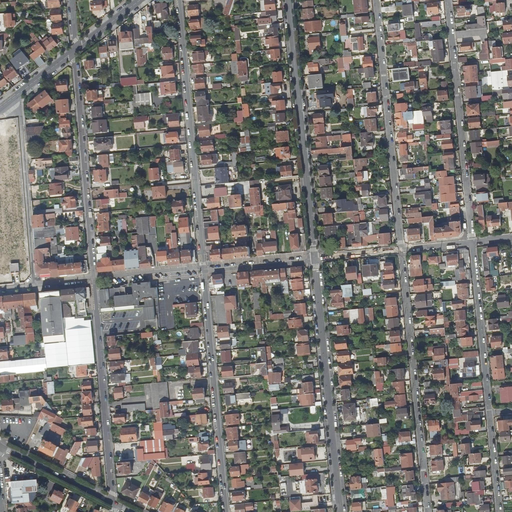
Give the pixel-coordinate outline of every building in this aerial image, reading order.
[(96,0),(97,2),(92,3),(93,11),(104,10),(104,9),(107,9),(106,1),(104,2),(103,0),(96,0)] [(225,14),(230,16),(234,4),(235,0),(230,0),(228,6),(227,6),(226,10),(225,14)] [(257,0),(258,2),(261,1),(262,11),(276,10),(274,0),(257,0)] [(354,0),(356,5),(354,5),(355,15),(368,14),(366,0),(354,0)] [(500,13),(504,13),(505,13),(504,3),(501,4),(500,0),(490,0),(491,1),(496,0),(496,4),(495,4),(495,5),(493,5),(493,11),(494,11),(494,12),(496,12),(496,14),(500,13)] [(313,9),(313,1),(303,2),(304,9),(313,9)] [(169,18),(167,3),(157,4),(158,14),(162,13),(163,19),(169,18)] [(433,3),(428,3),(429,14),(439,13),(438,3),(433,4),(433,3)] [(414,17),(413,10),(412,5),(409,5),(407,5),(397,6),(397,9),(402,8),(402,7),(404,7),(405,16),(407,16),(407,18),(414,17)] [(472,5),(458,6),(459,17),(471,16),(470,8),(472,8),(472,5)] [(190,16),(191,19),(197,19),(197,16),(200,15),(199,6),(189,6),(190,16)] [(314,18),(313,9),(304,9),(305,19),(314,18)] [(61,10),(51,11),(52,21),(62,20),(61,10)] [(267,12),(267,16),(271,16),(272,19),(259,20),(260,26),(276,25),(275,22),(277,21),(276,11),(267,12)] [(12,14),(5,15),(6,26),(12,26),(12,20),(15,20),(15,17),(12,17),(12,14)] [(485,16),(478,17),(479,24),(466,26),(466,31),(487,29),(486,22),(485,16)] [(158,18),(152,19),(153,27),(153,30),(162,29),(161,20),(158,20),(158,18)] [(191,19),(191,21),(190,21),(191,26),(192,26),(193,29),(201,28),(200,20),(198,20),(198,19),(197,19),(191,19)] [(320,22),(320,21),(316,21),(305,22),(306,32),(322,31),(322,22),(320,22)] [(63,22),(52,22),(53,34),(64,34),(63,22)] [(399,31),(405,31),(405,29),(400,29),(399,24),(387,25),(388,32),(399,31)] [(418,24),(414,24),(415,30),(415,32),(416,42),(428,41),(428,36),(420,37),(418,24)] [(269,33),(269,38),(279,37),(278,28),(270,29),(270,33),(269,33)] [(149,47),(148,38),(139,39),(138,29),(133,29),(134,40),(135,40),(136,47),(140,47),(140,43),(146,43),(146,48),(148,48),(149,47)] [(455,32),(456,39),(461,39),(462,38),(481,36),(481,42),(485,41),(488,41),(487,35),(487,29),(466,31),(455,32)] [(127,31),(121,32),(122,35),(117,35),(117,40),(118,46),(123,45),(122,41),(124,41),(132,40),(131,33),(127,33),(127,31)] [(400,39),(399,31),(388,32),(389,40),(394,39),(394,41),(397,41),(397,39),(400,39)] [(511,32),(503,33),(504,44),(507,44),(507,42),(511,41),(511,32)] [(319,34),(309,35),(310,38),(309,38),(310,49),(321,48),(319,34)] [(201,36),(192,37),(192,42),(194,42),(194,45),(202,44),(201,36)] [(50,50),(57,45),(53,40),(51,37),(44,43),(50,50)] [(272,44),(272,47),(280,46),(279,37),(269,38),(266,38),(267,45),(272,44)] [(363,37),(351,38),(352,43),(353,43),(354,49),(357,48),(357,50),(359,50),(359,51),(364,51),(363,37)] [(110,52),(118,51),(118,46),(117,40),(111,41),(111,40),(109,40),(110,52)] [(443,49),(442,40),(434,41),(434,43),(431,44),(431,47),(435,46),(435,50),(443,49)] [(488,41),(485,41),(485,44),(483,44),(484,53),(480,54),(481,61),(490,60),(489,47),(488,41)] [(44,52),(50,59),(52,57),(47,50),(46,51),(39,42),(32,47),(35,52),(31,55),(40,67),(45,63),(40,56),(44,52)] [(110,57),(109,52),(107,52),(107,47),(101,47),(102,58),(110,57)] [(494,59),(502,58),(501,47),(493,48),(494,59)] [(148,50),(148,48),(146,48),(138,48),(139,65),(144,64),(144,60),(146,60),(146,52),(148,50)] [(281,59),(280,49),(269,50),(270,55),(272,55),(273,60),(281,59)] [(444,61),(443,49),(435,50),(435,55),(434,55),(435,58),(436,58),(436,62),(444,61)] [(204,52),(193,53),(194,63),(205,62),(205,55),(208,55),(208,51),(204,51),(204,52)] [(30,61),(23,52),(12,61),(19,69),(30,61)] [(371,62),(370,55),(363,56),(364,67),(373,66),(373,61),(371,62)] [(326,64),(326,59),(314,60),(314,63),(309,63),(309,73),(319,72),(318,65),(326,64)] [(86,61),(87,69),(95,69),(94,61),(86,61)] [(203,64),(196,65),(194,66),(195,69),(196,68),(196,73),(199,72),(199,74),(204,74),(203,64)] [(466,87),(475,87),(474,82),(478,82),(479,82),(477,65),(464,67),(466,83),(466,87)] [(173,66),(163,67),(164,78),(176,77),(175,71),(173,71),(173,66)] [(419,67),(420,79),(421,92),(427,91),(426,85),(427,85),(426,73),(427,72),(428,70),(427,66),(419,67)] [(19,75),(12,67),(4,73),(11,81),(19,75)] [(374,68),(359,69),(359,72),(363,71),(363,73),(366,72),(367,77),(365,77),(365,79),(374,78),(374,68)] [(409,68),(393,70),(394,82),(410,80),(409,68)] [(248,76),(248,69),(239,70),(240,74),(240,77),(248,76)] [(274,73),(275,83),(281,82),(283,82),(282,73),(274,73)] [(322,75),(310,76),(311,90),(323,88),(322,75)] [(0,87),(1,89),(9,83),(4,76),(0,79),(0,87)] [(492,85),(493,86),(504,85),(503,76),(492,77),(492,85)] [(510,89),(509,86),(508,76),(503,76),(504,85),(493,86),(493,90),(493,91),(503,90),(508,90),(510,89)] [(205,78),(196,79),(197,89),(206,88),(205,78)] [(67,80),(58,81),(59,94),(63,93),(63,91),(68,90),(67,80)] [(177,92),(176,81),(158,83),(159,94),(166,94),(166,95),(176,94),(176,93),(177,92)] [(407,93),(413,92),(413,90),(415,89),(415,84),(417,84),(417,81),(411,82),(411,83),(407,84),(407,85),(406,85),(407,93)] [(275,83),(271,83),(272,94),(279,93),(279,89),(281,89),(281,82),(275,83)] [(477,98),(476,86),(475,87),(466,87),(467,99),(477,98)] [(98,90),(88,91),(89,99),(95,99),(95,101),(103,100),(103,95),(98,95),(98,90)] [(48,115),(48,114),(50,113),(45,106),(52,101),(54,104),(55,103),(56,102),(47,91),(36,99),(42,107),(48,115)] [(321,106),(321,107),(332,107),(331,104),(336,103),(337,102),(337,101),(336,100),(335,92),(333,93),(333,91),(318,92),(318,93),(314,94),(315,98),(317,98),(318,107),(321,106)] [(447,91),(438,92),(439,100),(448,99),(447,91)] [(135,94),(136,106),(150,105),(150,100),(150,92),(135,94)] [(205,107),(210,106),(209,100),(207,100),(206,92),(197,93),(198,98),(196,98),(196,101),(198,101),(199,107),(205,107)] [(376,92),(368,93),(369,103),(377,102),(376,92)] [(34,113),(42,107),(36,99),(28,105),(34,113)] [(67,113),(70,113),(69,99),(58,100),(59,114),(67,113)] [(286,110),(285,101),(275,101),(273,102),(273,106),(277,106),(278,110),(286,110)] [(396,113),(407,112),(406,104),(396,105),(397,109),(396,109),(396,113)] [(422,104),(423,111),(424,116),(432,115),(431,107),(426,108),(426,107),(427,107),(427,104),(422,104)] [(479,105),(468,106),(469,116),(480,115),(479,105)] [(102,106),(93,107),(94,117),(103,116),(102,106)] [(206,115),(205,107),(199,107),(200,121),(209,121),(209,115),(206,115)] [(368,108),(369,117),(376,117),(376,113),(378,113),(377,107),(368,108)] [(244,122),(244,117),(243,111),(238,112),(239,118),(235,118),(235,123),(237,123),(244,122)] [(409,112),(407,112),(396,113),(398,127),(403,126),(403,129),(407,129),(406,120),(410,120),(409,112)] [(179,113),(167,114),(167,117),(170,117),(171,127),(180,126),(179,113)] [(285,114),(276,114),(277,123),(286,123),(285,114)] [(324,124),(323,114),(314,115),(315,125),(324,124)] [(64,128),(71,127),(71,120),(68,121),(67,118),(61,119),(62,126),(59,126),(59,128),(60,128),(64,128)] [(137,120),(135,120),(136,128),(142,127),(142,129),(145,128),(144,121),(141,121),(141,118),(137,119),(137,120)] [(479,118),(469,119),(470,128),(480,127),(479,118)] [(376,119),(365,120),(367,133),(371,132),(377,132),(376,119)] [(106,120),(93,121),(94,133),(107,132),(106,120)] [(443,134),(452,133),(450,120),(440,121),(441,130),(442,130),(443,134)] [(324,124),(315,125),(316,135),(325,134),(324,124)] [(210,125),(200,126),(201,137),(211,136),(210,125)] [(34,128),(26,129),(27,144),(37,143),(40,136),(42,130),(43,127),(39,128),(35,128),(34,128)] [(77,139),(77,136),(72,136),(71,127),(64,128),(65,135),(63,135),(63,137),(66,137),(66,138),(71,138),(71,140),(72,140),(77,139)] [(479,140),(478,131),(470,131),(471,141),(479,140)] [(178,132),(163,134),(164,143),(179,142),(178,132)] [(288,132),(277,133),(278,143),(289,142),(288,132)] [(372,141),(371,132),(367,133),(361,133),(363,147),(374,146),(374,140),(372,141)] [(0,165),(3,165),(7,169),(8,175),(12,170),(12,174),(16,171),(16,179),(18,181),(15,184),(17,184),(19,182),(17,139),(15,140),(16,147),(11,143),(9,143),(9,134),(1,135),(0,133),(0,165)] [(398,133),(399,142),(412,141),(412,136),(406,136),(405,133),(398,133)] [(352,147),(351,134),(345,135),(343,135),(344,139),(348,139),(348,143),(345,144),(345,143),(341,143),(341,148),(352,147)] [(327,147),(326,137),(316,138),(317,148),(327,147)] [(112,138),(95,139),(96,150),(113,149),(112,138)] [(73,157),(72,140),(71,140),(59,141),(59,143),(61,143),(61,151),(66,151),(67,157),(71,157),(73,157)] [(452,140),(442,141),(443,149),(453,148),(452,140)] [(214,141),(202,142),(203,152),(215,151),(214,141)] [(482,147),(488,146),(487,142),(471,144),(472,153),(473,153),(473,158),(477,158),(477,160),(483,159),(482,153),(483,152),(482,147)] [(27,144),(28,155),(33,154),(37,143),(27,144)] [(408,149),(408,146),(407,144),(405,144),(406,145),(400,145),(402,161),(408,160),(406,149),(408,149)] [(289,151),(289,147),(276,149),(277,160),(282,159),(283,162),(290,161),(289,159),(290,158),(290,156),(290,151),(289,151)] [(341,148),(340,148),(341,153),(347,153),(348,158),(340,159),(340,161),(347,160),(354,160),(352,147),(341,148)] [(178,161),(181,161),(180,149),(170,150),(171,159),(168,160),(168,158),(150,160),(150,164),(167,162),(178,161)] [(446,171),(454,170),(453,158),(454,158),(453,152),(443,153),(445,171),(446,171)] [(217,154),(212,155),(203,156),(204,165),(217,164),(217,154)] [(110,167),(109,155),(99,155),(100,163),(98,163),(99,168),(110,167)] [(53,163),(53,158),(36,160),(37,163),(38,163),(39,168),(45,168),(45,164),(53,163)] [(174,165),(175,168),(175,172),(184,171),(183,162),(178,163),(178,161),(167,162),(168,165),(174,165)] [(279,179),(292,177),(291,166),(281,167),(281,173),(279,174),(279,179)] [(329,166),(319,167),(320,175),(329,174),(329,166)] [(68,167),(56,168),(58,180),(68,179),(68,172),(69,171),(68,167)] [(161,180),(160,167),(150,167),(150,180),(161,180)] [(229,183),(227,167),(226,167),(216,168),(217,184),(229,183)] [(107,169),(95,170),(96,181),(108,180),(107,169)] [(367,171),(357,172),(358,183),(363,182),(363,180),(368,180),(367,171)] [(330,175),(320,176),(321,186),(331,186),(330,175)] [(485,175),(475,176),(477,191),(489,190),(488,185),(486,185),(485,175)] [(251,194),(252,202),(246,202),(247,207),(259,206),(261,206),(258,181),(249,181),(251,194)] [(62,195),(61,183),(50,184),(51,191),(50,192),(50,196),(62,195)] [(356,185),(357,191),(363,190),(364,198),(369,197),(368,186),(370,186),(370,184),(356,185)] [(165,187),(165,186),(153,187),(155,198),(166,197),(166,191),(167,191),(167,190),(167,188),(166,187),(165,187)] [(216,197),(229,195),(228,186),(215,188),(216,197)] [(290,186),(279,187),(280,200),(291,199),(290,186)] [(332,198),(332,188),(321,189),(322,199),(332,198)] [(439,189),(434,190),(436,202),(445,201),(444,191),(439,192),(439,189)] [(111,199),(127,197),(127,193),(119,194),(118,190),(110,191),(105,191),(106,199),(109,199),(111,199)] [(488,192),(477,193),(478,203),(489,201),(488,192)] [(242,208),(241,195),(231,196),(232,209),(242,208)] [(379,206),(385,205),(387,205),(386,196),(374,197),(374,200),(379,199),(379,206)] [(75,197),(61,198),(62,203),(63,203),(63,205),(66,205),(67,208),(76,207),(75,197)] [(201,199),(202,203),(208,202),(208,208),(220,207),(219,197),(201,199)] [(109,203),(109,199),(106,199),(97,200),(98,208),(107,207),(107,204),(109,203)] [(184,201),(174,202),(175,213),(184,212),(184,201)] [(359,211),(358,207),(353,208),(353,201),(347,202),(348,212),(359,211)] [(499,209),(503,209),(503,212),(509,211),(508,206),(511,205),(511,202),(504,204),(499,204),(499,209)] [(297,207),(296,203),(287,204),(288,210),(288,214),(289,220),(294,219),(297,219),(297,214),(296,207),(297,207)] [(256,215),(257,218),(257,219),(261,218),(260,212),(259,206),(247,207),(245,208),(246,216),(254,215),(256,215)] [(416,213),(415,208),(407,209),(407,210),(406,210),(407,218),(414,217),(414,213),(416,213)] [(380,211),(381,222),(388,221),(387,210),(380,211)] [(360,224),(359,217),(359,211),(348,212),(348,216),(352,216),(354,214),(356,214),(357,216),(358,216),(358,217),(355,217),(355,220),(355,224),(360,224)] [(33,216),(34,228),(53,226),(56,226),(57,226),(56,220),(51,220),(51,223),(47,223),(47,225),(45,225),(44,217),(47,217),(47,219),(56,218),(55,216),(63,215),(63,213),(33,216)] [(109,221),(109,220),(109,213),(98,214),(99,221),(100,221),(109,221)] [(332,218),(332,213),(324,214),(325,224),(330,224),(329,218),(332,218)] [(145,235),(149,234),(149,228),(151,228),(150,217),(143,217),(136,218),(138,235),(145,234),(145,235)] [(435,236),(434,227),(434,217),(422,218),(422,223),(423,226),(424,226),(424,223),(430,223),(431,236),(435,236)] [(501,225),(500,217),(492,218),(492,220),(488,221),(488,227),(501,225)] [(188,218),(179,219),(181,246),(191,245),(188,218)] [(446,225),(434,227),(435,236),(436,239),(459,237),(462,234),(460,218),(450,219),(451,228),(449,228),(448,224),(446,225)] [(289,223),(291,235),(299,234),(298,230),(296,230),(294,219),(289,220),(289,223)] [(110,230),(109,221),(100,221),(101,231),(110,230)] [(204,222),(205,239),(210,239),(210,240),(218,239),(218,242),(220,241),(218,221),(213,221),(209,222),(204,222)] [(363,223),(360,224),(361,236),(368,235),(367,226),(372,226),(371,225),(377,224),(377,222),(363,223)] [(67,241),(75,240),(79,240),(78,227),(71,228),(71,224),(57,226),(56,226),(56,230),(66,230),(67,241)] [(344,225),(344,231),(355,230),(356,240),(352,241),(352,247),(362,247),(361,236),(360,224),(355,224),(344,225)] [(53,226),(34,228),(35,249),(46,249),(46,247),(46,238),(54,237),(53,226)] [(233,226),(234,238),(248,236),(247,228),(239,229),(239,226),(233,226)] [(334,226),(325,227),(326,239),(336,238),(335,226),(334,226)] [(421,241),(419,229),(408,230),(409,242),(421,241)] [(262,231),(264,253),(278,251),(276,232),(272,232),(273,242),(266,243),(265,231),(262,231)] [(153,267),(155,267),(154,258),(151,247),(146,248),(146,246),(145,235),(145,234),(138,235),(138,237),(138,238),(138,241),(140,268),(153,267)] [(299,234),(291,235),(292,251),(301,250),(300,234),(299,234)] [(391,244),(390,234),(379,235),(380,245),(391,244)] [(363,249),(368,249),(367,246),(367,241),(377,241),(376,235),(368,235),(361,236),(362,247),(363,249)] [(56,237),(54,237),(46,238),(46,247),(51,247),(57,247),(56,237)] [(101,241),(101,246),(106,246),(111,245),(111,240),(112,240),(112,237),(102,238),(103,241),(101,241)] [(127,269),(140,268),(138,238),(134,238),(135,251),(125,252),(126,260),(127,269)] [(169,265),(180,264),(179,253),(171,253),(170,239),(167,239),(168,252),(168,261),(169,265)] [(211,251),(212,261),(222,260),(221,246),(220,241),(218,242),(216,242),(217,245),(206,246),(206,252),(211,251)] [(222,260),(236,259),(235,249),(235,245),(232,245),(233,249),(225,249),(224,246),(221,246),(222,260)] [(101,246),(98,247),(99,253),(101,253),(102,253),(103,255),(107,254),(106,246),(101,246)] [(235,249),(236,259),(251,257),(249,247),(235,249)] [(498,247),(488,248),(489,258),(491,258),(491,256),(499,255),(498,247)] [(41,278),(52,277),(50,263),(50,259),(48,260),(49,263),(45,263),(44,254),(50,253),(49,249),(46,249),(35,249),(37,272),(40,275),(41,278)] [(195,250),(182,251),(183,264),(196,263),(195,250)] [(168,252),(158,253),(158,261),(168,261),(168,252)] [(59,265),(74,264),(73,256),(66,257),(65,254),(62,254),(58,254),(58,256),(59,265)] [(420,255),(412,256),(411,258),(412,267),(410,267),(411,277),(422,276),(420,255)] [(459,262),(458,255),(443,256),(443,263),(446,263),(446,264),(446,269),(449,268),(449,266),(459,265),(459,262)] [(50,263),(52,277),(60,276),(59,265),(58,256),(54,256),(54,262),(50,263)] [(74,264),(75,275),(87,274),(88,272),(87,260),(81,260),(81,263),(76,263),(75,261),(77,261),(76,256),(73,256),(74,264)] [(436,266),(439,266),(438,265),(438,263),(441,263),(441,256),(429,258),(430,265),(436,264),(436,266)] [(102,265),(97,266),(98,270),(99,271),(100,272),(114,271),(113,261),(111,261),(110,257),(102,258),(102,265)] [(114,271),(127,269),(126,260),(113,261),(114,271)] [(26,261),(16,263),(17,273),(28,271),(26,261)] [(384,261),(379,262),(381,273),(384,273),(384,271),(393,270),(392,264),(385,265),(384,261)] [(60,276),(75,275),(74,264),(59,265),(60,276)] [(375,265),(362,266),(363,277),(376,276),(375,265)] [(287,268),(287,275),(292,275),(292,277),(296,277),(296,278),(303,277),(302,267),(287,268)] [(282,292),(289,291),(288,281),(286,281),(285,268),(280,269),(281,286),(282,292)] [(266,270),(267,285),(267,287),(281,286),(280,269),(266,270)] [(251,272),(252,287),(255,286),(255,282),(262,282),(262,285),(267,285),(266,270),(251,272)] [(383,274),(384,280),(394,279),(393,270),(384,271),(384,273),(381,273),(381,274),(383,274)] [(452,280),(452,281),(453,281),(461,281),(460,270),(455,271),(456,280),(452,280)] [(237,273),(238,287),(249,286),(248,272),(237,273)] [(213,288),(224,287),(223,275),(212,276),(209,280),(210,291),(213,291),(213,288)] [(495,290),(494,285),(493,276),(491,277),(486,277),(488,291),(495,290)] [(305,282),(305,279),(293,280),(294,290),(304,289),(303,283),(305,282)] [(384,282),(383,282),(384,290),(397,289),(397,284),(395,285),(394,281),(384,282)] [(151,289),(151,282),(133,284),(134,294),(126,295),(125,288),(100,290),(102,312),(124,310),(139,308),(144,308),(145,320),(146,328),(159,327),(157,299),(157,288),(151,289)] [(469,300),(467,287),(467,284),(461,285),(460,283),(457,284),(459,301),(463,301),(465,300),(469,300)] [(331,290),(332,295),(334,295),(334,298),(343,297),(352,297),(351,284),(345,285),(345,287),(335,288),(335,290),(331,290)] [(159,297),(172,297),(172,285),(159,286),(159,297)] [(78,339),(77,327),(76,317),(78,317),(78,312),(77,312),(77,311),(77,308),(76,289),(62,291),(65,341),(78,339)] [(81,308),(81,310),(86,310),(85,298),(84,289),(76,289),(77,308),(81,308)] [(227,324),(225,295),(224,290),(217,291),(217,295),(215,295),(218,325),(227,324)] [(305,295),(304,290),(295,291),(295,295),(297,295),(297,298),(304,298),(304,295),(305,295)] [(41,293),(45,343),(50,342),(54,342),(65,341),(62,291),(41,293)] [(27,333),(33,333),(32,318),(35,318),(34,313),(32,313),(31,309),(30,309),(30,306),(37,306),(36,294),(23,295),(25,312),(25,315),(26,328),(27,333)] [(227,324),(232,324),(230,309),(237,309),(235,294),(225,295),(227,324)] [(16,313),(19,312),(25,312),(23,295),(3,297),(5,309),(16,308),(16,313)] [(506,295),(497,296),(498,307),(509,306),(508,297),(506,297),(506,295)] [(343,297),(334,298),(334,300),(332,300),(333,305),(336,305),(337,307),(344,307),(343,297)] [(385,299),(386,307),(389,306),(397,306),(396,298),(385,299)] [(466,305),(465,300),(463,301),(463,302),(453,303),(454,309),(462,308),(461,307),(464,307),(464,306),(466,305)] [(192,314),(195,314),(197,314),(196,303),(186,304),(187,318),(192,317),(192,314)] [(306,303),(296,304),(297,314),(292,315),(292,318),(297,317),(302,317),(307,316),(306,303)] [(397,317),(397,306),(389,306),(390,317),(397,317)] [(349,310),(350,321),(352,321),(352,325),(364,324),(363,309),(349,310)] [(456,317),(454,318),(454,322),(456,322),(465,321),(464,314),(466,314),(466,310),(456,311),(456,316),(456,317)] [(116,312),(117,329),(131,328),(130,311),(116,312)] [(435,325),(434,319),(434,316),(432,316),(425,317),(426,326),(435,325)] [(301,322),(302,322),(302,317),(297,317),(292,318),(290,318),(290,327),(302,326),(301,322)] [(399,331),(399,326),(397,326),(396,324),(398,324),(398,318),(389,319),(389,324),(388,324),(388,327),(392,327),(392,331),(399,331)] [(500,329),(499,318),(490,319),(491,330),(500,329)] [(465,325),(465,321),(456,322),(456,326),(453,326),(454,328),(456,328),(457,337),(469,336),(468,327),(467,326),(467,325),(465,325)] [(230,337),(234,337),(234,333),(229,333),(229,328),(234,328),(234,324),(232,324),(227,324),(218,325),(216,326),(217,331),(218,331),(219,338),(220,338),(230,337)] [(349,334),(348,325),(338,326),(338,335),(349,334)] [(93,326),(77,327),(78,339),(94,338),(93,326)] [(191,328),(190,328),(190,333),(188,333),(189,338),(191,338),(199,338),(198,328),(191,328)] [(444,328),(437,329),(438,334),(441,333),(442,336),(445,336),(444,328)] [(309,340),(308,329),(299,330),(299,340),(304,340),(304,341),(309,340)] [(400,332),(391,333),(391,342),(400,341),(400,332)] [(34,344),(33,333),(27,333),(27,336),(26,336),(27,345),(34,344)] [(21,336),(17,337),(18,346),(27,345),(26,336),(21,336)] [(116,340),(115,336),(109,336),(110,345),(112,345),(112,346),(117,346),(117,345),(118,344),(119,342),(119,340),(116,340)] [(230,345),(230,344),(230,337),(220,338),(221,348),(230,347),(230,345)] [(501,337),(492,338),(493,347),(502,347),(501,337)] [(65,341),(54,342),(56,360),(52,361),(53,368),(72,366),(88,365),(96,364),(94,338),(78,339),(65,341)] [(340,344),(340,348),(348,348),(347,338),(337,338),(337,344),(340,344)] [(473,345),(472,338),(462,338),(463,346),(473,345)] [(197,341),(183,342),(184,348),(189,347),(189,351),(197,350),(197,341)] [(47,355),(51,355),(51,353),(52,353),(52,350),(50,350),(50,346),(51,346),(50,342),(45,343),(44,343),(45,356),(47,355)] [(310,343),(299,344),(300,355),(310,354),(310,343)] [(401,351),(400,344),(378,345),(378,347),(384,346),(385,348),(391,347),(391,352),(401,351)] [(0,355),(1,361),(9,360),(9,351),(11,351),(11,346),(8,347),(0,347),(0,355)] [(429,347),(430,353),(435,353),(435,357),(435,361),(445,360),(445,355),(447,355),(446,346),(429,347)] [(261,352),(262,359),(262,363),(267,362),(267,360),(266,347),(261,347),(258,348),(258,352),(261,352)] [(118,349),(110,350),(111,360),(121,359),(120,350),(124,350),(124,348),(118,349)] [(230,350),(221,351),(222,362),(231,362),(230,350)] [(350,360),(350,350),(338,351),(338,361),(343,361),(343,362),(344,362),(344,360),(350,360)] [(198,355),(187,356),(188,366),(199,365),(198,355)] [(493,369),(504,368),(503,356),(492,357),(493,369)] [(283,362),(283,358),(267,360),(267,362),(268,373),(272,372),(285,371),(284,366),(275,367),(275,369),(272,369),(272,367),(273,366),(273,364),(271,364),(271,361),(277,361),(277,363),(283,362)] [(111,362),(111,366),(111,368),(112,372),(121,371),(121,368),(124,367),(124,364),(123,361),(111,362)] [(263,369),(263,377),(264,377),(268,376),(268,373),(267,362),(262,363),(260,363),(257,363),(257,368),(260,368),(262,366),(263,366),(264,369),(263,369)] [(474,363),(464,364),(465,373),(475,372),(474,363)] [(352,364),(341,365),(342,374),(353,373),(352,364)] [(88,369),(88,365),(72,366),(72,371),(77,371),(77,376),(88,375),(87,369),(88,369)] [(201,377),(200,366),(190,367),(190,373),(192,373),(192,374),(192,378),(201,377)] [(232,366),(222,366),(223,376),(233,375),(232,366)] [(498,378),(500,378),(505,378),(504,368),(493,369),(494,379),(498,378)] [(395,369),(395,373),(397,373),(397,377),(399,377),(399,379),(404,379),(403,369),(395,369)] [(442,369),(433,370),(434,380),(439,379),(439,380),(443,380),(442,369)] [(119,387),(124,386),(126,386),(125,382),(131,382),(130,374),(125,374),(125,373),(124,373),(112,374),(113,381),(115,380),(116,384),(119,383),(119,387)] [(351,376),(343,376),(343,382),(341,382),(341,385),(335,385),(335,389),(346,389),(346,386),(352,386),(351,376)] [(82,382),(83,391),(92,390),(91,381),(82,382)] [(168,402),(167,382),(161,383),(158,383),(160,403),(168,402)] [(404,393),(403,382),(393,383),(393,388),(397,388),(397,393),(404,393)] [(151,384),(153,410),(154,410),(161,410),(160,403),(158,383),(151,384)] [(226,384),(223,384),(224,393),(234,392),(233,387),(235,387),(234,383),(231,383),(226,384)] [(297,390),(298,395),(315,394),(317,394),(321,393),(320,390),(314,391),(313,383),(302,384),(303,389),(297,390)] [(450,385),(451,392),(452,398),(459,398),(458,395),(460,395),(460,387),(463,387),(463,384),(450,385)] [(511,386),(501,388),(502,402),(511,400),(511,386)] [(123,388),(115,388),(116,398),(124,398),(123,388)] [(19,398),(37,396),(37,389),(19,391),(19,398)] [(194,390),(195,400),(196,399),(204,399),(205,399),(204,389),(194,390)] [(438,389),(424,391),(426,404),(432,404),(432,405),(434,405),(435,404),(435,403),(436,403),(435,395),(438,394),(438,389)] [(351,390),(341,390),(342,400),(352,400),(351,390)] [(83,404),(94,403),(93,392),(84,393),(84,401),(83,401),(83,404)] [(251,399),(250,393),(225,395),(226,405),(236,404),(235,400),(251,399)] [(299,401),(301,401),(303,400),(304,405),(304,406),(316,404),(315,394),(298,395),(299,401)] [(44,407),(45,406),(47,402),(44,397),(42,396),(37,396),(19,398),(11,399),(11,400),(3,401),(5,411),(14,410),(14,403),(20,402),(20,405),(31,404),(31,402),(38,401),(38,407),(44,407)] [(386,402),(386,408),(397,407),(405,406),(406,406),(405,396),(395,396),(396,401),(386,402)] [(459,402),(459,398),(452,398),(453,411),(460,410),(459,402)] [(171,405),(179,404),(179,401),(168,402),(160,403),(161,410),(161,411),(169,410),(168,405),(171,405)] [(92,404),(84,405),(85,415),(93,414),(92,404)] [(115,409),(116,413),(128,412),(146,411),(146,404),(122,405),(122,409),(115,409)] [(354,404),(343,405),(344,421),(355,420),(354,404)] [(51,420),(49,424),(52,426),(53,424),(57,416),(51,407),(49,405),(48,408),(45,406),(44,407),(39,418),(39,419),(42,421),(44,417),(51,420)] [(405,409),(405,406),(397,407),(397,409),(397,419),(408,419),(407,409),(405,409)] [(162,419),(161,411),(161,410),(154,410),(154,411),(156,411),(157,423),(162,422),(162,419)] [(170,418),(169,410),(161,411),(162,419),(170,418)] [(465,422),(464,417),(461,417),(460,410),(453,411),(453,417),(454,423),(464,422),(465,422)] [(118,421),(118,423),(126,422),(126,419),(127,419),(127,420),(129,420),(128,412),(116,413),(116,421),(118,421)] [(198,415),(197,415),(197,425),(208,424),(207,414),(206,414),(198,415)] [(239,423),(239,414),(238,414),(229,415),(226,415),(227,424),(239,423)] [(279,415),(272,416),(273,422),(273,428),(273,430),(280,429),(280,424),(281,424),(281,420),(279,420),(279,415)] [(93,417),(84,418),(80,418),(81,426),(84,426),(94,425),(93,417)] [(481,429),(480,420),(472,421),(473,429),(481,429)] [(496,423),(497,431),(510,430),(510,425),(511,424),(511,420),(497,421),(496,423)] [(439,421),(429,422),(429,432),(436,431),(439,431),(439,429),(439,421)] [(141,449),(142,461),(154,460),(166,459),(165,453),(165,449),(164,441),(163,431),(162,426),(162,422),(157,423),(151,423),(151,425),(154,425),(156,440),(145,441),(145,449),(141,449)] [(52,426),(49,424),(46,426),(42,435),(46,438),(50,430),(52,426)] [(68,431),(57,426),(53,424),(52,426),(50,430),(65,437),(68,431)] [(367,425),(368,438),(381,437),(381,434),(380,424),(367,425)] [(130,425),(122,425),(122,431),(123,441),(137,440),(136,428),(130,428),(130,425)] [(237,426),(227,427),(228,441),(229,440),(237,440),(238,439),(237,426)] [(174,434),(174,430),(172,430),(163,431),(164,441),(173,440),(172,434),(174,434)] [(396,445),(413,444),(412,441),(410,441),(409,431),(398,432),(399,437),(396,438),(396,445)] [(318,432),(311,432),(311,433),(309,434),(309,437),(311,437),(312,443),(319,443),(318,432)] [(511,440),(511,434),(510,432),(502,433),(502,441),(511,440)] [(361,444),(361,438),(340,439),(341,444),(347,443),(347,450),(356,449),(356,444),(361,444)] [(40,450),(54,457),(59,447),(53,444),(53,443),(50,442),(50,443),(45,440),(40,450)] [(237,441),(237,440),(229,440),(230,442),(228,442),(229,450),(238,450),(238,449),(240,449),(239,441),(237,441)] [(462,449),(462,455),(464,455),(470,454),(471,454),(469,440),(461,441),(462,445),(458,445),(458,449),(462,449)] [(98,451),(98,441),(95,441),(89,441),(88,441),(89,452),(98,451)] [(70,454),(75,456),(82,442),(79,442),(76,442),(70,454)] [(209,442),(199,443),(199,450),(208,450),(207,446),(210,446),(209,442)] [(442,458),(441,444),(430,446),(431,459),(442,458)] [(301,449),(302,458),(302,461),(315,459),(314,447),(301,449)] [(63,468),(68,459),(66,458),(69,452),(67,451),(66,451),(60,448),(55,457),(61,460),(59,466),(63,468)] [(382,449),(376,450),(377,466),(384,465),(383,450),(382,449)] [(245,462),(245,452),(234,453),(236,463),(245,462)] [(412,453),(400,453),(400,455),(401,455),(402,466),(413,465),(412,453)] [(480,463),(479,453),(471,454),(470,454),(471,463),(480,463)] [(511,455),(511,456),(504,456),(503,456),(504,464),(511,463),(511,455)] [(94,457),(89,468),(93,467),(94,476),(101,476),(100,457),(94,457)] [(207,470),(211,470),(211,461),(209,461),(209,458),(199,459),(199,462),(200,462),(200,463),(202,463),(203,470),(207,470)] [(435,461),(431,461),(432,472),(439,471),(444,471),(443,460),(441,460),(441,459),(435,460),(435,461)] [(131,462),(120,463),(121,474),(132,473),(131,462)] [(144,472),(142,476),(150,475),(155,466),(151,465),(146,473),(144,472)] [(240,467),(231,467),(232,476),(240,475),(240,467)] [(203,470),(199,471),(200,484),(210,483),(210,477),(208,477),(207,470),(203,470)] [(409,471),(409,470),(402,470),(394,471),(394,473),(396,473),(396,474),(401,474),(401,473),(406,472),(407,480),(414,479),(413,471),(409,471)] [(318,492),(317,474),(303,475),(303,481),(307,481),(308,493),(318,492)] [(353,479),(351,479),(351,489),(366,488),(366,478),(361,478),(361,477),(353,477),(353,479)] [(234,487),(241,487),(241,486),(243,486),(243,481),(241,481),(240,478),(232,479),(232,487),(234,487)] [(11,482),(12,503),(15,503),(24,503),(31,502),(39,489),(37,489),(37,485),(35,485),(35,480),(11,482)] [(123,491),(127,493),(128,491),(131,493),(130,495),(135,497),(139,487),(127,481),(123,491)] [(441,491),(441,495),(442,500),(452,499),(450,483),(447,483),(438,484),(439,491),(441,491)] [(413,490),(413,485),(402,486),(403,496),(410,496),(411,501),(416,501),(415,490),(413,490)] [(213,488),(204,488),(205,498),(212,497),(212,492),(214,492),(213,488)] [(366,490),(352,491),(352,499),(355,499),(357,498),(366,497),(366,490)] [(245,500),(244,491),(233,492),(234,501),(245,500)] [(482,492),(482,491),(480,491),(473,492),(473,494),(468,494),(468,499),(479,498),(479,495),(484,495),(484,491),(482,492)] [(61,504),(65,497),(62,496),(63,494),(57,492),(56,493),(54,492),(50,499),(58,504),(58,503),(61,504)] [(143,504),(147,506),(152,497),(143,493),(140,499),(144,502),(143,504)] [(160,500),(153,496),(149,504),(156,508),(160,500)] [(78,503),(68,498),(64,507),(69,509),(67,511),(75,511),(74,511),(78,503)] [(479,501),(479,498),(468,499),(464,499),(462,500),(462,507),(465,506),(464,501),(465,501),(468,501),(469,504),(470,504),(471,506),(483,505),(483,501),(479,501)] [(173,505),(165,501),(161,510),(164,511),(171,511),(175,504),(174,504),(173,505)] [(362,510),(361,501),(353,502),(354,511),(362,510)] [(253,509),(252,502),(236,504),(236,511),(244,511),(245,510),(253,509)] [(24,511),(24,503),(15,503),(15,511),(24,511)]
